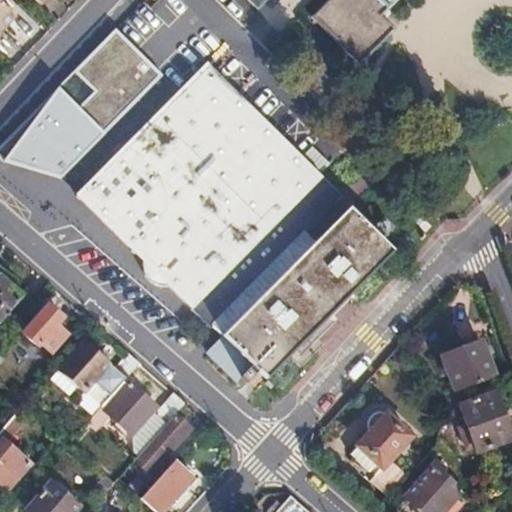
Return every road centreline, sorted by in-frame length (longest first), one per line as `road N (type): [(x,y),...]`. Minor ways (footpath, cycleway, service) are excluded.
road 1 (residential): [(0,215),(272,452)]
road 2 (residential): [(272,452),(478,234)]
road 3 (residential): [(0,114),(108,0)]
